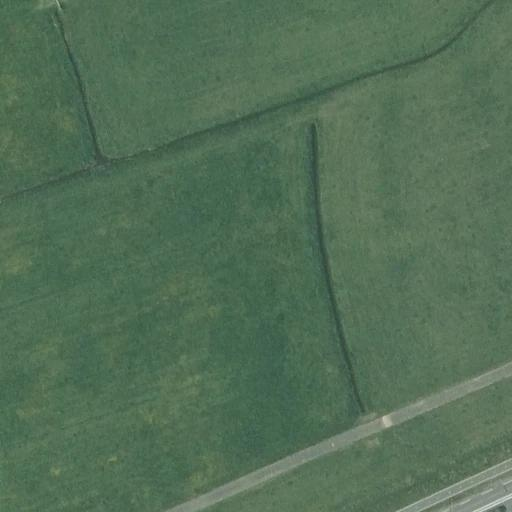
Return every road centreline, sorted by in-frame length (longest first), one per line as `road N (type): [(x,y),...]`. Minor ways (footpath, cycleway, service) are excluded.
road 1 (track): [(511,44),(420,85),(281,121),(245,232)]
road 2 (track): [(511,368),(188,511)]
